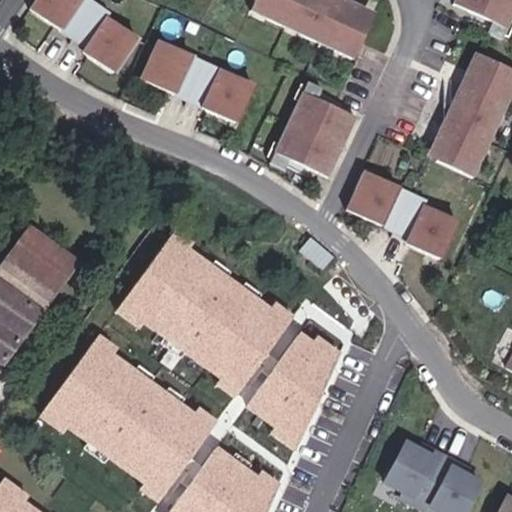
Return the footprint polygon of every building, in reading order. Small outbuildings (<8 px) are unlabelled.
[(111,24),(115,19),(87,0),(43,0),(43,1),(54,9),(48,18),(66,31),(62,36),(88,54),(108,68),(115,58),(126,66),(141,45),(111,24)] [(257,0),(255,6),(273,15),(268,24),(284,31),(288,22),(307,31),(302,40),(320,49),(324,39),(341,47),(336,57),(354,65),(372,29),(356,21),(360,11),(341,2),(336,11),(322,4),(323,0),(257,0)] [(341,2),(338,0),(323,0),(322,4),(336,11),(341,2)] [(511,26),(511,0),(458,0),(458,3),(473,9),(467,22),(473,25),(495,35),(501,22),(511,26)] [(54,9),(43,1),(33,15),(62,36),(66,31),(48,18),(54,9)] [(467,22),(473,9),(458,3),(452,15),(467,22)] [(273,15),(255,6),(250,16),(268,24),(273,15)] [(376,19),(360,11),(356,21),(372,29),(376,19)] [(307,31),(288,22),(284,31),(302,40),(307,31)] [(495,35),(473,25),(470,31),(492,41),(490,45),(502,50),(511,27),(511,26),(501,22),(495,35)] [(341,47),(324,39),(320,49),(336,57),(341,47)] [(258,95),(166,44),(151,72),(163,78),(157,89),(178,100),(206,115),(208,111),(227,121),(233,111),(245,118),(258,95)] [(126,66),(115,58),(108,68),(88,54),(86,59),(116,80),(126,66)] [(511,79),(474,61),(465,81),(474,85),(467,100),(458,95),(448,115),(457,119),(450,134),(441,129),(432,148),(441,153),(433,169),(470,187),(478,170),(469,165),(477,148),(486,153),(495,135),(485,131),(495,112),(504,117),(511,102),(502,97),(511,79)] [(157,89),(163,78),(151,72),(142,87),(175,105),(178,100),(157,89)] [(511,100),(511,79),(502,97),(511,102),(511,100)] [(474,85),(465,81),(458,95),(467,100),(474,85)] [(450,91),(444,91),(441,129),(450,134),(457,119),(448,115),(450,91)] [(316,108),(338,119),(341,113),(319,102),(321,98),(310,93),(299,115),(310,121),(316,108)] [(310,121),(299,115),(282,151),(293,156),(287,169),(309,179),(315,182),(321,170),(335,177),(353,141),(338,134),(344,122),(338,119),(316,108),(310,121)] [(237,133),(245,118),(233,111),(227,121),(208,111),(206,115),(237,133)] [(504,117),(495,112),(485,131),(495,135),(504,117)] [(359,129),(344,122),(338,134),(353,141),(359,129)] [(441,153),(432,148),(424,165),(433,169),(441,153)] [(486,153),(477,148),(469,165),(478,170),(486,153)] [(306,185),(309,179),(287,169),(293,156),(282,151),(271,173),(282,179),(284,175),(306,185)] [(335,177),(321,170),(315,182),(329,189),(335,177)] [(366,213),(353,206),(346,222),(378,237),(381,232),(361,223),(366,213)] [(192,244),(174,231),(114,314),(135,329),(138,324),(215,379),(211,385),(231,399),(291,316),(275,304),(270,311),(187,251),(192,244)] [(0,287),(0,372),(3,375),(76,273),(32,242),(0,287)] [(446,257),(433,251),(428,262),(407,251),(405,256),(438,273),(446,257)] [(113,348),(94,334),(35,417),(56,432),(59,427),(136,482),(131,488),(152,502),(212,419),(195,407),(191,414),(108,354),(113,348)] [(312,343),(298,334),(245,408),(274,429),(269,435),(293,451),(339,352),(317,336),(312,343)] [(254,473),(214,448),(168,511),(266,511),(280,482),(258,466),(254,473)] [(405,511),(417,511),(441,466),(426,459),(424,464),(414,459),(401,452),(380,492),(399,502),(396,507),(405,511)] [(426,459),(417,454),(414,459),(424,464),(426,459)] [(464,511),(476,490),(462,483),(453,479),(455,473),(441,466),(417,511),(464,511)] [(465,478),(455,473),(453,479),(462,483),(465,478)] [(17,488),(0,475),(0,511),(36,511),(12,495),(17,488)] [(511,511),(511,507),(504,503),(499,511),(511,511)]
